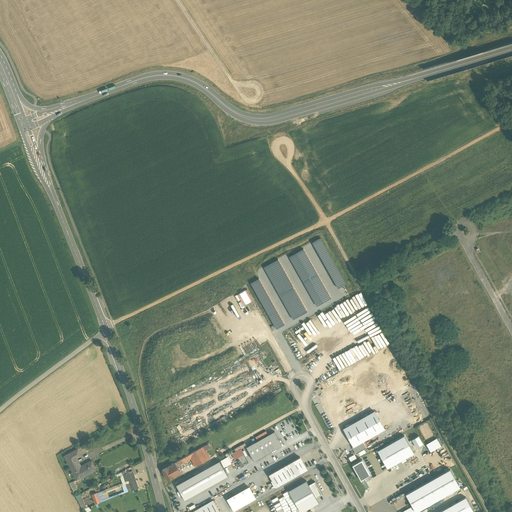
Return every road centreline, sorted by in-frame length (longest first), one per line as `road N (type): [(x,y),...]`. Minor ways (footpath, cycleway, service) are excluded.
road 1 (primary): [(69,105),(151,76),(176,76),(257,121),(511,47)]
road 2 (track): [(487,511),(325,222)]
road 3 (track): [(325,222),(106,328)]
road 4 (track): [(511,125),(325,222)]
road 5 (secondary): [(162,511),(106,328)]
road 6 (secondary): [(106,328),(41,168)]
road 7 (track): [(177,0),(245,99),(259,95),(256,84),(245,83)]
road 8 (unclassified): [(106,328),(0,410)]
road 9 (track): [(325,222),(276,153),(275,141),(284,139),(290,153)]
